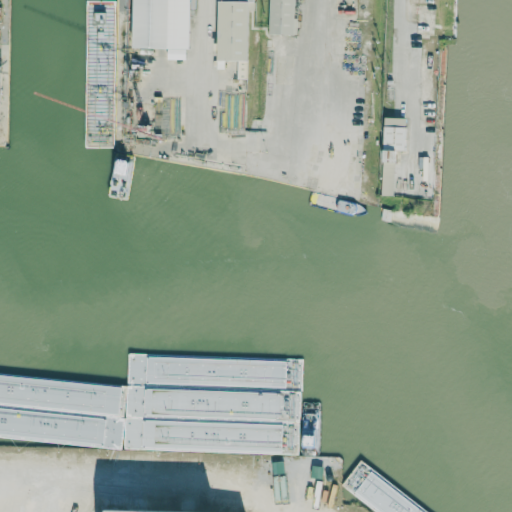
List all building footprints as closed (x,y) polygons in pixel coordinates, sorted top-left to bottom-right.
[(10,0),(9,143),(37,143),(38,0),(10,0)] [(189,0),(133,0),(133,47),(168,48),(167,58),(189,59),(189,0)] [(247,79),(248,10),(253,10),(253,0),(238,0),(230,0),(218,0),(217,59),(238,60),(237,79),(247,79)] [(405,150),(406,117),(383,117),(381,195),(394,195),(395,150),(405,150)] [(323,467),(311,465),(310,477),(321,478),(323,467)]
